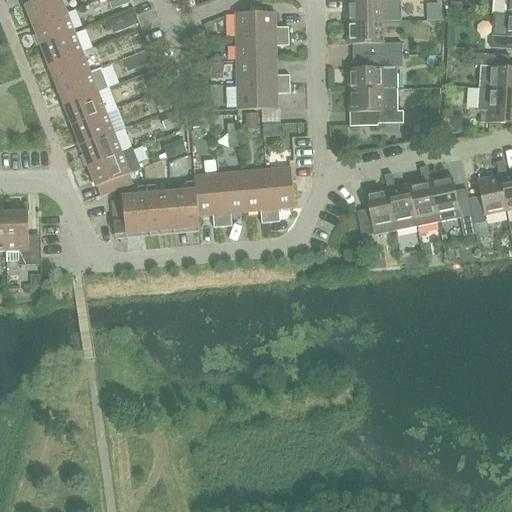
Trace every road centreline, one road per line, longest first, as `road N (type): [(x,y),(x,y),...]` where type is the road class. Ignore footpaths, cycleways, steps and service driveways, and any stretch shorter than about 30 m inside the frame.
road 1 (residential): [(60,185),(88,261),(290,242),(325,175)]
road 2 (residential): [(325,175),(511,137)]
road 3 (residential): [(325,175),(320,0)]
